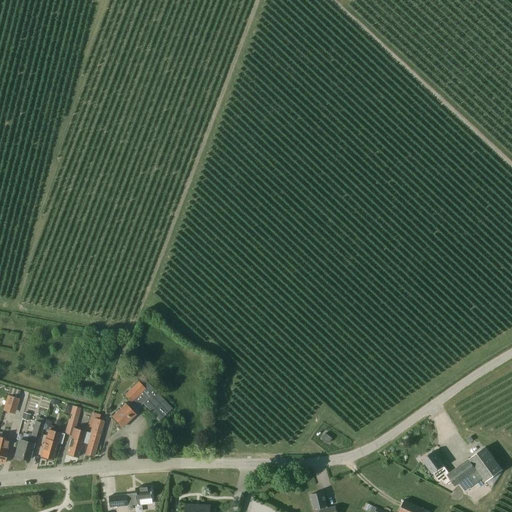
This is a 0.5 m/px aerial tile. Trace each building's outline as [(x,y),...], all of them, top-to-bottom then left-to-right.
[(143,378),(139,382),(145,388),(143,390),(150,397),(143,404),(159,421),(172,409),(143,378)] [(150,397),(143,390),(145,388),(139,381),(124,395),(130,401),(127,405),(125,403),(111,416),(122,427),(136,414),(134,412),(143,404),(150,397)] [(10,387),(8,395),(3,411),(15,414),(19,398),(16,398),(19,390),(10,387)] [(73,406),(71,411),(68,424),(76,426),(80,408),(73,406)] [(30,415),(24,413),(22,419),(28,421),(30,415)] [(19,440),(15,457),(29,461),(34,444),(32,443),(34,437),(40,438),(45,420),(37,418),(35,422),(35,421),(31,434),(29,433),(26,442),(19,440)] [(88,433),(85,443),(88,444),(85,454),(94,456),(99,439),(101,431),(104,421),(98,419),(94,418),(92,427),(92,428),(90,433),(88,433)] [(88,433),(73,429),(66,454),(78,458),(82,442),(85,443),(88,433)] [(53,460),(58,443),(62,444),(64,434),(49,430),(46,439),(45,438),(40,456),(53,460)] [(322,438),(329,443),(332,438),(326,433),(322,438)] [(0,462),(4,464),(7,451),(6,451),(9,439),(0,436),(0,462)] [(450,474),(449,473),(444,466),(444,465),(434,451),(422,460),(433,474),(433,473),(439,482),(442,480),(445,484),(451,480),(455,486),(460,483),(466,491),(483,478),(486,482),(502,470),(485,447),(450,474)] [(152,486),(136,488),(136,493),(109,496),(110,508),(153,503),(152,498),(153,498),(152,486)] [(336,511),(335,506),(327,509),(327,506),(323,491),(311,495),(315,509),(320,508),(321,511),(336,511)] [(398,511),(430,511),(431,511),(404,499),(398,511)]
